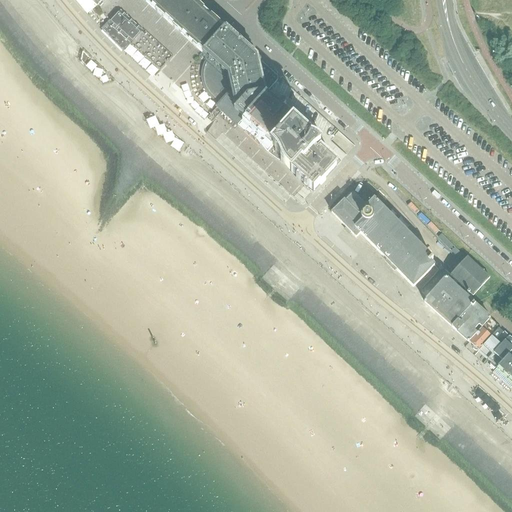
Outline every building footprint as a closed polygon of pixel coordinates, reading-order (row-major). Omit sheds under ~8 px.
[(148,0),(164,14),(177,0),(148,0)] [(177,0),(164,14),(204,50),(225,27),(194,0),(177,0)] [(123,51),(131,43),(143,30),(121,10),(109,23),(102,30),(123,51)] [(238,125),(265,96),(266,95),(266,94),(259,64),(261,61),(225,27),(204,50),(211,56),(208,59),(206,62),(205,66),(204,69),(203,73),(203,77),(204,80),(205,84),(206,87),(208,91),(210,94),(213,96),(226,108),(223,111),(238,125)] [(268,151),(294,123),(281,111),(285,107),(281,103),(277,108),(265,96),(238,125),(250,133),(252,133),(254,133),(259,137),(258,139),(259,141),(268,151)] [(309,144),(306,142),(310,138),(294,123),(268,151),(268,152),(272,155),(276,158),(281,161),(285,163),(285,164),(287,167),(290,170),(291,171),(315,144),(311,141),(309,144)] [(319,153),(316,151),(321,148),(321,147),(315,144),(291,171),(313,192),(337,166),(320,151),(319,153)] [(430,262),(433,259),(374,199),(367,207),(353,193),(345,201),(344,200),(332,212),(356,237),(361,233),(413,287),(435,266),(430,262)] [(469,342),(490,318),(470,300),(490,277),(468,257),(450,276),(449,275),(424,302),(469,342)] [(479,351),(497,331),(495,329),(498,325),(490,318),(469,342),(473,346),(473,347),(473,349),(475,351),(477,351),(478,350),(479,351)] [(488,360),(506,339),(502,335),(506,332),(500,327),(497,331),(479,351),(482,355),(482,357),(485,359),(487,359),(488,360)] [(497,368),(511,351),(511,337),(510,336),(506,339),(488,360),(497,368)] [(511,351),(497,368),(493,372),(511,388),(511,386),(511,351)]
